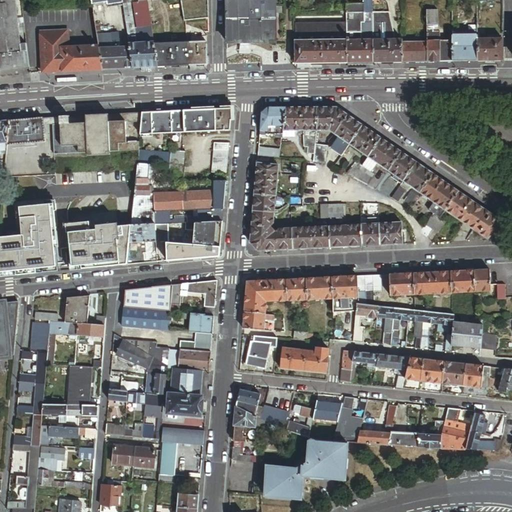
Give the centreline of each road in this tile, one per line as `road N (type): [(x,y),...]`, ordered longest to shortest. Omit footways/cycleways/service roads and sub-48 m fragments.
road 1 (residential): [(225,376),(511,407)]
road 2 (residential): [(235,265),(511,253)]
road 3 (secondary): [(0,103),(218,91)]
road 4 (residential): [(249,89),(235,265)]
road 5 (tertiary): [(386,87),(418,135),(511,198)]
road 6 (residential): [(101,437),(114,277)]
road 7 (secondary): [(249,89),(386,87)]
road 8 (residential): [(225,376),(212,511)]
road 9 (tertiary): [(511,494),(462,493),(380,511)]
road 10 (secondary): [(386,87),(511,86)]
road 11 (residential): [(114,277),(235,265)]
